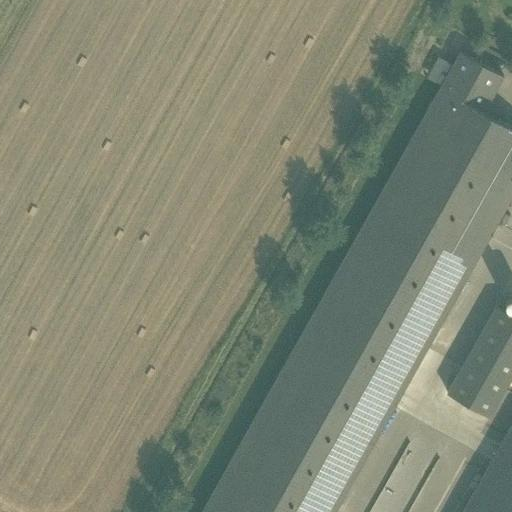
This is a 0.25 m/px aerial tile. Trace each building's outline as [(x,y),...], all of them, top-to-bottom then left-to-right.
[(440,87),(484,111),(503,76),(460,52),(440,87)] [(202,511),(334,511),(511,196),(511,126),(484,111),(440,87),(202,511)] [(511,317),(486,306),(444,396),(490,418),(511,371),(511,317)] [(511,511),(511,425),(463,511),(511,511)] [(405,511),(413,495),(354,495),(347,509),(347,511),(405,511)]
